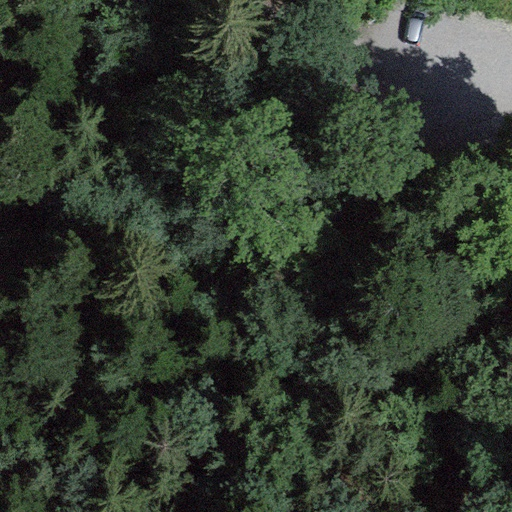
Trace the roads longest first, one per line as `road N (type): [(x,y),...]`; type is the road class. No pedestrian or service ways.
road 1 (track): [(511,111),(425,155),(180,227),(0,228)]
road 2 (track): [(511,70),(384,37),(272,28),(203,0)]
